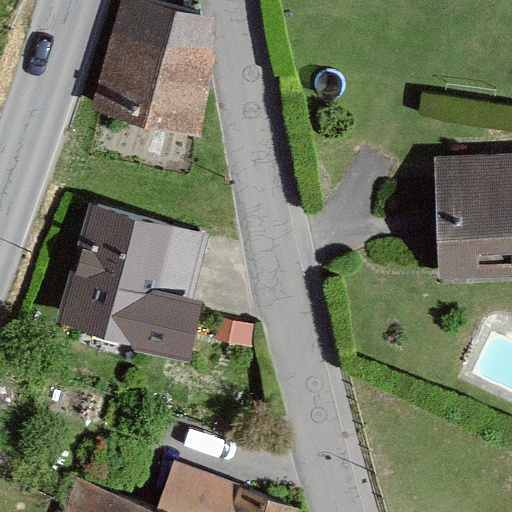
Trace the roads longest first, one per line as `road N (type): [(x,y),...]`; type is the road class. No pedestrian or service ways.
road 1 (residential): [(344,511),(219,0)]
road 2 (secondary): [(78,0),(0,223)]
